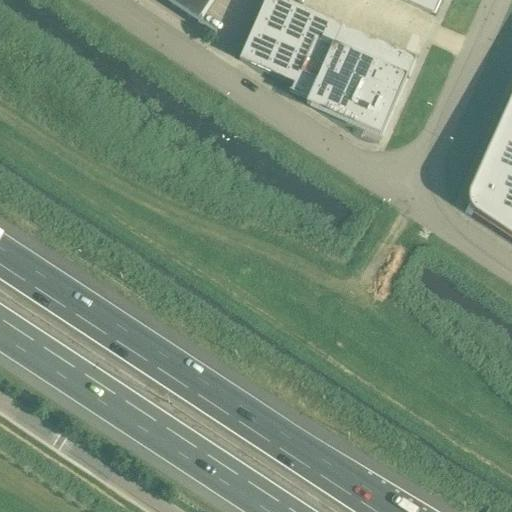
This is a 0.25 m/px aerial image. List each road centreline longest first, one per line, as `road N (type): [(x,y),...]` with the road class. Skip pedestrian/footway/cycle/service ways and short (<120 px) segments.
road 1 (motorway): [(388,511),(0,257)]
road 2 (unclassified): [(407,197),(107,0)]
road 3 (motorway): [(0,326),(281,511)]
road 4 (unclassified): [(407,197),(495,0)]
road 5 (unclassified): [(0,405),(158,511)]
road 6 (unclassified): [(511,268),(407,197)]
